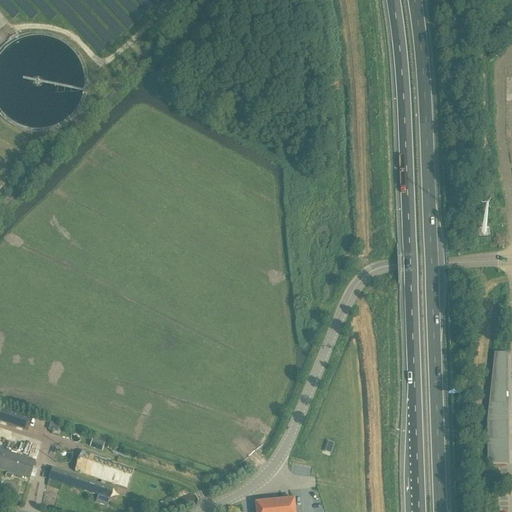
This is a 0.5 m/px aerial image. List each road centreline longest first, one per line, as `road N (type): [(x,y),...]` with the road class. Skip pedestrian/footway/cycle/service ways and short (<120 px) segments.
road 1 (trunk): [(392,0),(405,135),(418,511)]
road 2 (trunk): [(440,511),(414,0)]
road 3 (tertiary): [(210,511),(272,470),(347,299),(370,272),(511,257)]
road 4 (residential): [(511,226),(499,74),(511,52)]
